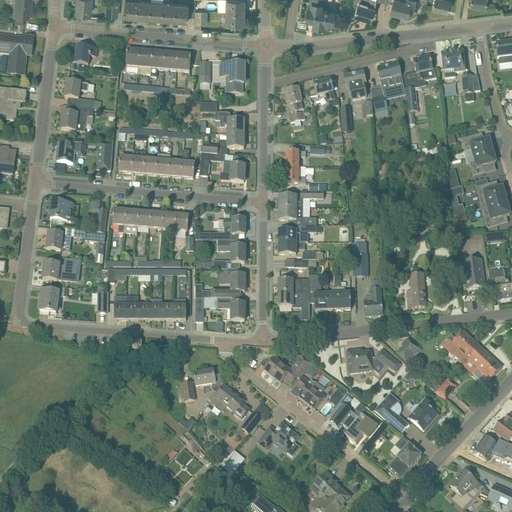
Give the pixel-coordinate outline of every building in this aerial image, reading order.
[(16,0),(15,17),(20,17),(30,18),(31,11),(29,10),(30,0),(16,0)] [(76,0),(76,13),(90,14),(91,4),(98,4),(98,0),(76,0)] [(124,0),(123,17),(124,17),(124,16),(136,17),(138,1),(137,0),(124,0)] [(225,0),(226,12),(247,12),(247,7),(244,7),(244,0),(225,0)] [(321,10),(321,0),(311,0),(311,8),(308,8),(306,20),(314,21),(313,26),(323,28),(324,22),(332,24),(332,22),(336,22),(337,14),(334,14),(334,12),(327,11),(327,10),(325,9),(325,10),(321,10)] [(350,0),(350,5),(357,8),(354,15),(370,20),(373,11),(374,8),(376,0),(375,0),(350,0)] [(407,16),(409,9),(416,11),(419,0),(402,0),(402,1),(400,0),(393,0),(390,12),(407,16)] [(434,0),(432,8),(447,12),(450,2),(450,0),(434,0)] [(138,1),(136,17),(149,18),(150,2),(138,1)] [(162,19),(163,3),(150,2),(149,18),(162,19)] [(106,3),(105,16),(118,17),(119,4),(106,3)] [(174,20),(175,4),(163,3),(162,19),(174,20)] [(187,22),(188,12),(189,5),(175,4),(174,20),(187,22)] [(247,16),(247,12),(226,12),(226,25),(244,25),(244,16),(247,16)] [(0,52),(11,54),(8,75),(14,75),(23,76),(24,69),(23,69),(25,51),(32,52),(34,38),(24,36),(22,36),(22,39),(0,36),(0,52)] [(511,43),(496,45),(498,59),(499,59),(500,68),(508,67),(508,65),(511,64),(511,67),(511,43)] [(71,46),(69,64),(71,64),(70,71),(74,71),(84,72),(85,66),(89,66),(90,57),(96,58),(97,49),(71,46)] [(124,57),(122,74),(125,74),(138,75),(140,53),(128,52),(128,51),(127,51),(126,58),(124,57)] [(449,54),(441,55),(443,73),(444,72),(445,79),(455,78),(455,74),(465,73),(462,52),(454,53),(454,52),(449,53),(449,54)] [(138,75),(151,77),(153,54),(140,53),(138,75)] [(156,78),(157,71),(164,71),(165,55),(153,54),(151,77),(151,78),(156,78)] [(164,71),(176,72),(178,56),(165,55),(164,71)] [(176,72),(189,73),(191,57),(190,56),(190,57),(178,56),(176,72)] [(429,58),(413,61),(415,71),(416,73),(418,82),(425,80),(425,82),(425,83),(437,80),(435,70),(433,71),(432,67),(429,58)] [(200,84),(209,85),(209,64),(200,64),(200,84)] [(227,94),(232,94),(242,94),(242,85),(244,85),(244,65),(220,65),(220,78),(227,78),(227,94)] [(398,65),(377,70),(380,82),(381,87),(383,93),(403,88),(401,77),(398,65)] [(111,67),(110,75),(112,75),(111,79),(119,79),(119,71),(116,71),(116,68),(111,67)] [(363,73),(344,78),(346,89),(347,89),(347,91),(349,90),(351,103),(367,99),(364,85),(366,84),(363,73)] [(471,77),(462,78),(464,95),(465,103),(474,102),(473,95),(473,93),(480,92),(477,78),(471,78),(471,77)] [(187,79),(186,91),(191,91),(194,91),(195,80),(187,79)] [(330,81),(314,85),(317,95),(317,97),(325,95),(327,103),(328,103),(334,101),(333,93),(332,91),(330,81)] [(67,83),(65,99),(78,101),(79,92),(87,93),(88,86),(80,85),(77,84),(67,83)] [(381,87),(370,90),(371,91),(372,99),(377,119),(389,117),(386,104),(385,102),(383,93),(381,87)] [(286,92),(289,106),(290,106),(292,113),(303,110),(298,89),(286,92)] [(415,89),(406,90),(407,104),(409,118),(414,118),(413,113),(417,112),(415,89)] [(27,93),(17,91),(9,90),(9,91),(0,90),(0,119),(3,120),(6,120),(15,121),(17,103),(25,104),(27,93)] [(101,103),(94,102),(80,101),(79,109),(93,111),(93,110),(100,111),(101,103)] [(63,114),(61,131),(71,132),(76,133),(85,134),(86,126),(86,125),(87,118),(92,118),(93,111),(79,109),(78,116),(63,114)] [(349,109),(340,110),(342,135),(351,134),(349,109)] [(216,122),(216,113),(200,114),(200,122),(216,122)] [(215,122),(220,122),(220,129),(228,129),(228,136),(244,136),(244,121),(231,121),(231,113),(216,113),(216,122),(215,122)] [(291,124),(305,121),(303,113),(289,116),(291,124)] [(483,124),(480,118),(474,121),(477,127),(483,124)] [(135,140),(135,130),(120,129),(119,140),(134,141),(134,140),(135,140)] [(148,137),(148,131),(135,130),(135,140),(143,141),(144,139),(147,139),(147,136),(148,137)] [(172,143),(173,134),(160,132),(159,138),(172,139),(171,143),(172,143)] [(184,144),(185,135),(173,134),(172,143),(184,144)] [(185,135),(184,144),(184,139),(193,140),(193,135),(185,135)] [(456,144),(454,135),(447,137),(450,146),(456,144)] [(220,142),(219,149),(228,149),(228,150),(243,150),(244,143),(245,143),(246,143),(246,137),(245,136),(244,136),(228,136),(228,142),(220,142)] [(473,157),(494,152),(492,145),(490,145),(489,140),(476,143),(474,137),(463,140),(466,152),(471,150),(473,157)] [(57,164),(56,173),(65,174),(66,165),(73,166),(74,157),(78,157),(83,158),(85,143),(69,141),(68,147),(59,146),(57,164)] [(98,144),(96,172),(102,172),(110,173),(111,173),(111,163),(113,145),(105,145),(98,144)] [(203,146),(202,154),(218,156),(218,147),(203,146)] [(8,149),(0,147),(0,173),(12,176),(15,158),(7,157),(8,149)] [(417,151),(412,152),(413,157),(423,156),(447,155),(446,149),(423,150),(417,151)] [(181,179),(193,180),(195,164),(188,164),(189,152),(183,151),(182,163),(181,179)] [(134,152),(133,159),(132,175),(144,176),(146,160),(146,153),(134,152)] [(496,158),(494,152),(473,157),(475,163),(470,165),(470,168),(473,177),(485,174),(483,168),(496,164),(494,159),(496,158)] [(286,168),(299,169),(299,159),(306,159),(306,153),(299,153),(286,153),(286,168)] [(208,178),(210,162),(224,163),(223,174),(221,174),(221,182),(244,184),(245,167),(237,167),(238,157),(218,156),(202,154),(200,177),(208,178)] [(157,161),(156,177),(169,178),(170,162),(170,156),(158,156),(157,161)] [(118,174),(132,175),(133,159),(120,158),(118,174)] [(146,160),(144,176),(156,177),(157,161),(146,160)] [(170,162),(169,178),(181,179),(182,163),(170,162)] [(286,184),(296,184),(299,184),(306,184),(306,179),(305,179),(305,169),(299,169),(286,168),(286,184)] [(457,180),(450,182),(451,191),(460,189),(457,180)] [(498,205),(508,202),(505,193),(504,194),(502,188),(489,192),(488,185),(476,189),(482,209),(498,205)] [(460,189),(451,191),(451,199),(464,196),(462,188),(460,189)] [(394,194),(390,199),(395,203),(399,198),(394,194)] [(296,200),(296,198),(279,198),(279,210),(296,210),(303,210),(303,200),(296,200)] [(510,211),(508,202),(498,205),(482,209),(487,230),(499,226),(497,220),(510,217),(509,211),(510,211)] [(52,203),(50,220),(71,223),(73,206),(52,203)] [(0,229),(6,230),(9,211),(0,209),(0,229)] [(279,210),(279,222),(296,222),(296,220),(303,220),(303,219),(303,210),(296,210),(279,210)] [(95,234),(105,235),(104,235),(107,212),(98,211),(95,234)] [(124,235),(126,212),(114,211),(112,227),(119,227),(119,234),(124,235)] [(139,213),(126,212),(124,235),(137,236),(137,229),(139,213)] [(151,214),(139,213),(137,229),(150,230),(151,214)] [(164,215),(151,214),(150,230),(162,231),(164,215)] [(164,215),(162,231),(175,232),(176,216),(164,215)] [(176,216),(175,232),(187,233),(189,217),(176,216)] [(213,234),(213,242),(218,242),(231,242),(231,236),(245,236),(245,221),(224,220),(224,234),(213,234)] [(441,246),(445,245),(455,244),(453,222),(449,222),(450,229),(450,234),(440,234),(441,246)] [(317,227),(303,227),(303,233),(296,233),(296,232),(279,232),(279,244),(304,244),(308,244),(308,234),(317,234),(317,233),(319,233),(319,228),(317,228),(317,227)] [(97,255),(102,256),(105,235),(95,234),(74,232),(73,239),(86,240),(85,242),(98,244),(97,255)] [(483,234),(483,243),(504,242),(504,233),(483,234)] [(46,243),(45,248),(47,249),(46,251),(56,252),(61,252),(62,242),(71,243),(71,237),(63,236),(58,236),(48,234),(47,242),(46,243)] [(231,265),(235,265),(245,265),(245,248),(232,248),(232,242),(231,242),(218,242),(218,252),(231,252),(231,265)] [(296,256),(296,252),(304,252),(304,244),(279,244),(279,256),(296,256)] [(367,244),(354,245),(355,278),(368,277),(368,256),(367,256),(367,244)] [(127,263),(121,263),(121,268),(131,268),(131,263),(132,263),(132,258),(127,258),(127,263)] [(45,264),(43,280),(53,281),(57,282),(72,283),(73,276),(77,277),(78,270),(80,270),(81,262),(75,261),(65,260),(64,267),(59,266),(55,265),(45,264)] [(466,291),(484,289),(480,261),(463,263),(466,291)] [(337,266),(337,277),(338,311),(351,311),(350,294),(345,295),(345,288),(341,288),(341,279),(350,279),(349,266),(337,266)] [(126,277),(126,271),(107,271),(108,285),(115,285),(115,277),(126,277)] [(195,293),(195,299),(227,299),(231,299),(231,300),(242,300),(242,295),(242,293),(245,293),(245,277),(240,277),(240,271),(227,271),(219,271),(219,281),(231,281),(231,290),(211,290),(211,293),(202,293),(195,293)] [(488,275),(489,278),(490,288),(496,287),(498,301),(511,299),(511,284),(508,285),(507,282),(504,282),(503,273),(488,275)] [(406,293),(407,300),(408,310),(426,308),(423,275),(410,276),(411,290),(409,291),(409,293),(406,293)] [(309,277),(309,289),(309,295),(309,304),(314,304),(314,312),(327,312),(326,295),(321,295),(321,279),(317,277),(309,277)] [(332,295),(326,295),(327,312),(338,311),(337,277),(335,277),(333,277),(334,285),(335,285),(335,289),(332,289),(332,295)] [(293,282),(288,282),(278,282),(278,295),(293,295),(293,289),(303,289),(303,295),(309,295),(309,289),(303,289),(303,282),(293,282)] [(64,298),(67,298),(68,289),(51,287),(51,293),(41,292),(39,312),(40,311),(48,312),(48,313),(50,313),(50,311),(56,312),(55,314),(56,314),(58,298),(64,298)] [(365,303),(364,303),(365,308),(366,318),(382,317),(381,307),(381,302),(380,296),(380,289),(372,290),(370,290),(371,297),(371,303),(365,303)] [(107,315),(107,295),(98,295),(98,315),(107,315)] [(309,312),(309,304),(309,295),(303,295),(299,295),(299,301),(293,301),(293,295),(278,295),(278,308),(302,308),(302,312),(309,312)] [(114,322),(126,322),(126,298),(114,298),(114,307),(114,322)] [(126,322),(138,322),(138,307),(138,298),(126,298),(126,322)] [(204,310),(218,310),(231,310),(231,322),(244,322),(244,305),(232,305),(232,302),(227,302),(227,299),(195,299),(195,324),(203,324),(204,310)] [(150,322),(162,322),(162,307),(162,301),(150,301),(150,307),(150,322)] [(138,322),(150,322),(150,307),(138,307),(138,322)] [(162,322),(174,322),(174,307),(162,307),(162,322)] [(186,322),(186,312),(186,307),(174,307),(174,322),(186,322)] [(446,340),(441,346),(453,357),(456,354),(461,359),(458,362),(465,368),(482,351),(462,332),(456,340),(451,335),(447,340),(446,340)] [(419,351),(421,350),(408,338),(402,346),(403,347),(396,355),(406,363),(414,355),(415,356),(419,351)] [(141,349),(141,343),(137,341),(132,344),(132,349),(137,351),(141,349)] [(490,382),(501,369),(482,351),(465,368),(471,374),(476,369),(490,382)] [(357,352),(347,353),(348,363),(350,375),(373,372),(379,376),(387,366),(376,359),(371,359),(371,354),(357,355),(357,352)] [(291,386),(297,379),(297,378),(299,380),(305,372),(311,365),(312,366),(313,364),(302,356),(290,371),(273,358),(263,371),(281,385),(284,381),(291,386)] [(246,357),(243,362),(253,369),(256,364),(246,357)] [(393,361),(388,368),(395,373),(400,366),(393,361)] [(311,365),(305,372),(313,378),(318,371),(312,366),(311,365)] [(415,382),(418,378),(411,371),(403,379),(407,382),(409,380),(413,380),(415,382)] [(213,372),(193,375),(195,385),(195,388),(212,386),(212,388),(212,389),(213,392),(218,395),(224,387),(223,382),(222,372),(213,374),(213,372)] [(302,392),(301,393),(298,397),(315,411),(325,398),(321,395),(324,391),(316,384),(311,382),(310,383),(303,377),(296,387),(302,392)] [(182,385),(185,403),(195,401),(192,384),(182,385)] [(444,385),(436,394),(444,401),(453,392),(444,385)] [(218,395),(215,398),(227,408),(235,414),(234,415),(242,422),(250,411),(243,405),(244,403),(224,387),(218,395)] [(338,391),(335,394),(336,397),(339,399),(342,399),(345,396),(344,392),(341,390),(338,391)] [(401,434),(407,426),(390,411),(398,402),(390,394),(374,412),(401,434)] [(412,408),(410,411),(410,414),(410,415),(407,418),(411,421),(424,433),(429,427),(428,426),(436,416),(430,410),(433,406),(425,399),(418,406),(417,406),(414,406),(412,408)] [(361,404),(356,410),(361,414),(366,408),(361,404)] [(269,411),(261,405),(253,414),(240,430),(249,436),(269,411)] [(341,405),(329,420),(331,421),(330,423),(337,429),(341,425),(348,431),(355,422),(358,418),(341,405)] [(208,408),(203,414),(206,417),(211,411),(208,408)] [(494,431),(494,432),(502,438),(508,442),(511,436),(511,417),(509,415),(504,422),(502,421),(498,426),(496,426),(494,429),(494,431)] [(187,422),(183,419),(178,424),(186,432),(195,422),(190,418),(187,422)] [(348,431),(345,435),(356,444),(366,432),(372,437),(379,428),(366,418),(359,426),(355,422),(348,431)] [(384,423),(363,450),(369,454),(374,447),(373,446),(389,426),(384,423)] [(270,428),(257,444),(267,452),(273,445),(285,455),(286,454),(292,458),(300,449),(294,444),(298,439),(288,430),(288,429),(282,424),(275,432),(270,428)] [(484,437),(474,453),(486,461),(491,453),(503,458),(504,454),(511,457),(511,446),(499,440),(496,445),(484,437)] [(421,457),(408,445),(402,440),(395,447),(401,453),(396,459),(398,460),(388,470),(393,475),(394,474),(400,479),(409,470),(421,457)] [(234,453),(227,461),(238,470),(245,461),(234,453)] [(221,455),(214,463),(220,468),(227,460),(221,455)] [(475,482),(464,472),(450,487),(462,497),(475,482)] [(326,474),(320,482),(312,490),(324,502),(316,510),(318,511),(336,511),(349,499),(335,486),(337,484),(326,474)] [(213,484),(204,476),(202,478),(204,479),(203,481),(204,483),(205,481),(207,482),(195,495),(199,499),(213,484)] [(511,494),(494,487),(489,499),(509,508),(511,502),(511,494)] [(259,494),(249,506),(255,511),(281,511),(276,508),(276,509),(259,494)]
